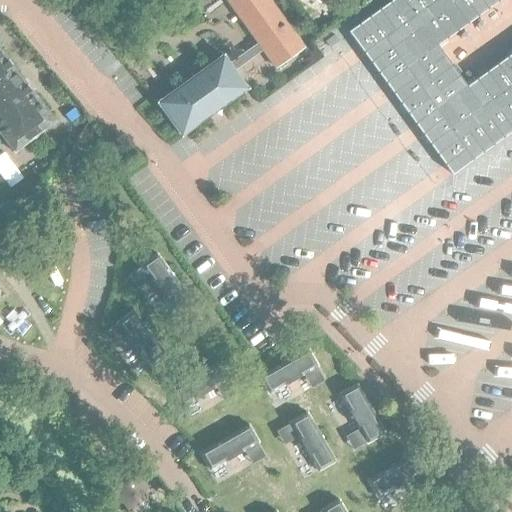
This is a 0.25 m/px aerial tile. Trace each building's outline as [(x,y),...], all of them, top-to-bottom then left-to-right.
[(223,54),(156,102),(179,134),(181,136),(248,88),(246,86),(234,69),(263,48),(276,66),(304,46),(270,0),(228,0),(258,41),(229,62),(223,54)] [(322,0),(336,9),(341,0),(322,0)] [(391,0),(349,31),(452,174),(511,130),(511,53),(466,87),(436,45),(498,0),(391,0)] [(24,80),(22,77),(0,47),(0,134),(14,153),(56,122),(33,91),(35,89),(27,78),(24,80)] [(157,253),(140,265),(174,311),(190,299),(157,253)] [(132,311),(116,323),(150,368),(166,356),(132,311)] [(307,348),(258,376),(268,394),(318,366),(307,348)] [(220,361),(170,389),(181,407),(230,379),(220,361)] [(357,384),(339,394),(367,443),(385,433),(357,384)] [(307,412),(289,422),(317,472),(335,462),(307,412)] [(248,424),(199,452),(209,470),(258,442),(248,424)] [(416,452),(367,481),(377,498),(426,470),(416,452)] [(346,511),(339,499),(321,509),(322,511),(346,511)]
